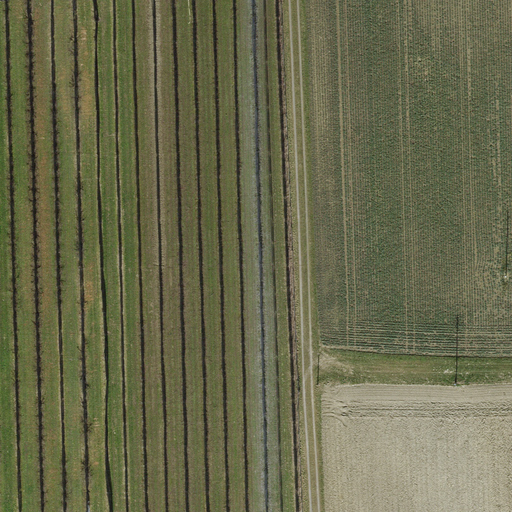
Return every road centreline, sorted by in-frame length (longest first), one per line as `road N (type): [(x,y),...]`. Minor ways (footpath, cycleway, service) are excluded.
road 1 (track): [(314,511),(294,0)]
road 2 (track): [(306,366),(511,367)]
